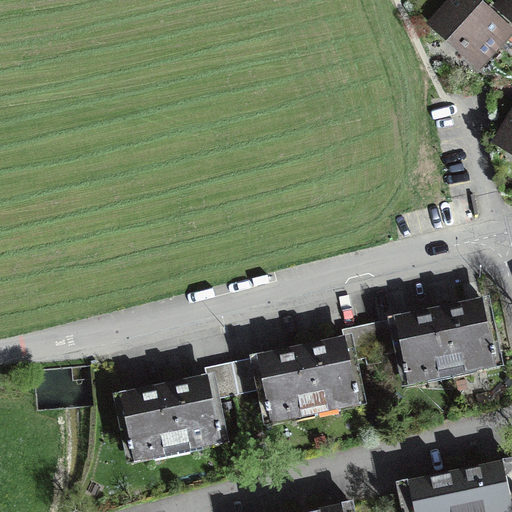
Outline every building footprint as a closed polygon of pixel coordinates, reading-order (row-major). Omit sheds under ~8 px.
[(454,0),(435,22),(480,62),(508,31),(473,0),(454,0)] [(511,0),(504,0),(502,4),(511,13),(511,0)] [(511,119),(500,138),(511,145),(511,119)] [(408,382),(429,378),(428,372),(465,365),(466,370),(495,364),(494,356),(496,356),(493,342),(491,343),(482,301),(379,322),(386,353),(401,350),(404,361),(402,361),(405,375),(407,375),(408,382)] [(386,353),(379,322),(359,326),(365,358),(367,365),(388,361),(386,353)] [(271,420),(291,416),(290,411),(328,403),(329,408),(358,402),(357,394),(359,394),(356,381),(354,381),(350,361),(365,358),(359,326),(342,330),(344,339),(232,362),(238,393),(264,388),(266,400),(265,400),(268,413),(269,413),(271,420)] [(222,441),(220,433),(222,433),(219,420),(217,420),(213,399),(238,393),(232,362),(205,368),(207,377),(121,394),(130,437),(128,438),(130,451),(133,451),(134,459),(154,455),(153,449),(191,442),(192,447),(222,441)] [(511,460),(399,484),(405,511),(493,511),(511,508),(511,460)]
